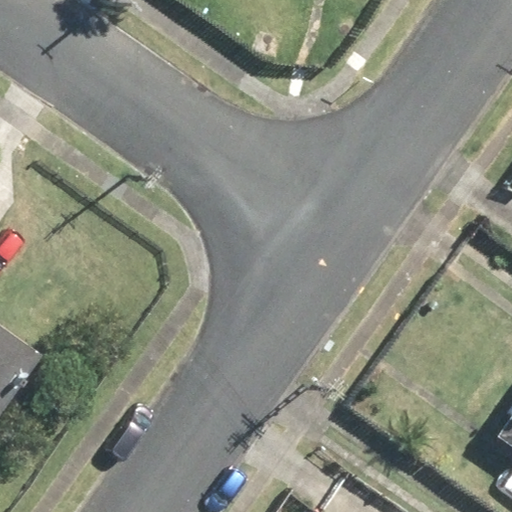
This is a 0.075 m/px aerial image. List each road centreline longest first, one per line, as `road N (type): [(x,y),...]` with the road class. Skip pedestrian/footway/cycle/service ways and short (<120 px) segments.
road 1 (residential): [(0,4),(333,238)]
road 2 (residential): [(333,238),(142,511)]
road 3 (residential): [(499,0),(333,238)]
